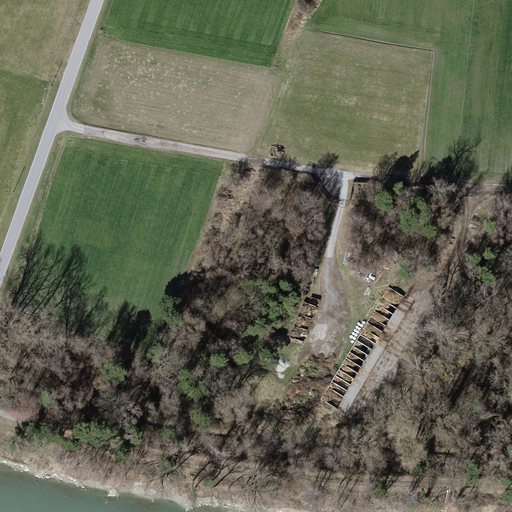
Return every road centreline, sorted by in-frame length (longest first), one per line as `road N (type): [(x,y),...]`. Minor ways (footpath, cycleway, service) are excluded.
road 1 (track): [(511,483),(190,463),(0,412)]
road 2 (track): [(54,119),(344,174),(511,187)]
road 3 (unclassified): [(0,269),(96,0)]
road 4 (track): [(483,186),(455,263),(422,292),(360,409)]
road 5 (track): [(344,174),(329,256),(333,290),(313,347)]
